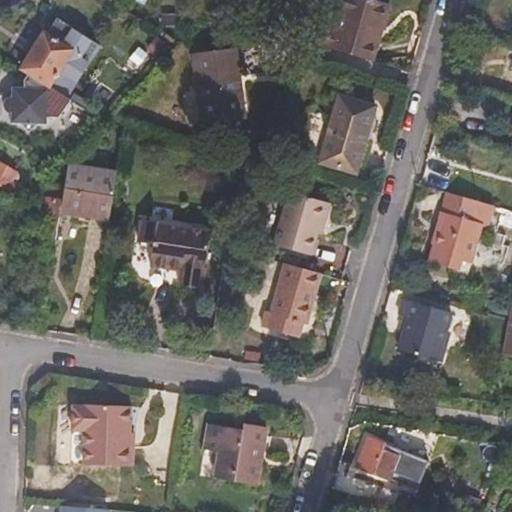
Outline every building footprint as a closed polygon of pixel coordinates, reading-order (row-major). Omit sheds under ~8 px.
[(345,0),(335,35),(315,29),(311,45),(369,63),(379,27),(381,28),(388,7),(364,0),(345,0)] [(16,86),(13,121),(23,122),(30,130),(37,123),(47,124),(51,82),(72,49),(44,31),(22,66),(30,72),(26,78),(24,86),(16,86)] [(194,62),(204,127),(246,121),(236,56),(194,62)] [(341,100),(321,165),(356,175),(375,110),(341,100)] [(0,166),(0,189),(9,195),(23,188),(11,181),(15,175),(0,166)] [(66,168),(61,207),(60,217),(77,219),(78,213),(109,218),(111,204),(116,176),(66,168)] [(436,211),(422,260),(445,266),(448,258),(459,260),(471,220),(479,222),(484,205),(439,191),(434,209),(436,211)] [(292,192),(277,243),(310,253),(319,225),(324,226),(331,204),(292,192)] [(45,205),(40,230),(43,232),(41,253),(53,255),(60,217),(61,207),(45,205)] [(77,219),(108,225),(109,218),(78,213),(77,219)] [(511,221),(485,214),(475,254),(489,257),(495,237),(511,240),(511,238),(511,221)] [(153,243),(150,265),(179,272),(178,284),(199,288),(209,231),(142,219),(139,240),(153,243)] [(286,264),(271,313),(266,312),(261,327),(297,337),(302,322),(307,323),(322,275),(286,264)] [(405,325),(397,360),(436,369),(449,319),(400,307),(396,322),(405,325)] [(511,310),(510,310),(503,351),(511,352),(511,310)] [(90,465),(132,467),(133,432),(130,432),(132,405),(94,404),(94,407),(74,406),(73,426),(91,427),(90,465)] [(215,428),(208,431),(204,453),(200,475),(216,478),(233,481),(255,485),(264,429),(243,426),(241,433),(215,428)] [(84,459),(84,431),(74,431),(74,459),(84,459)] [(367,438),(355,467),(387,480),(397,457),(382,450),(383,445),(367,438)] [(61,501),(59,511),(105,511),(106,508),(61,501)]
